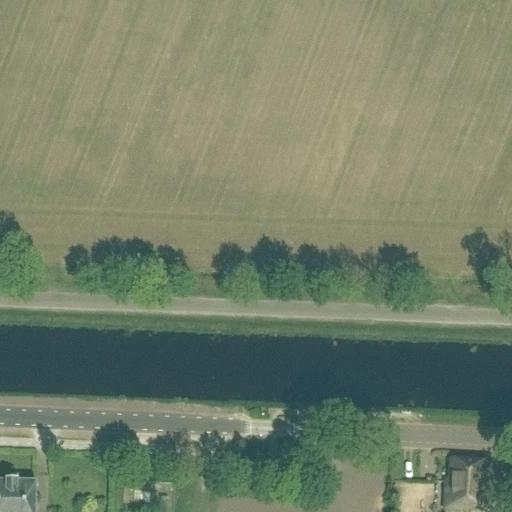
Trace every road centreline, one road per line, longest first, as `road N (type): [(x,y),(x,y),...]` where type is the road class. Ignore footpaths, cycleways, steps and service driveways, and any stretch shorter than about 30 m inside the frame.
road 1 (tertiary): [(511,441),(0,419)]
road 2 (unclassified): [(511,316),(0,297)]
